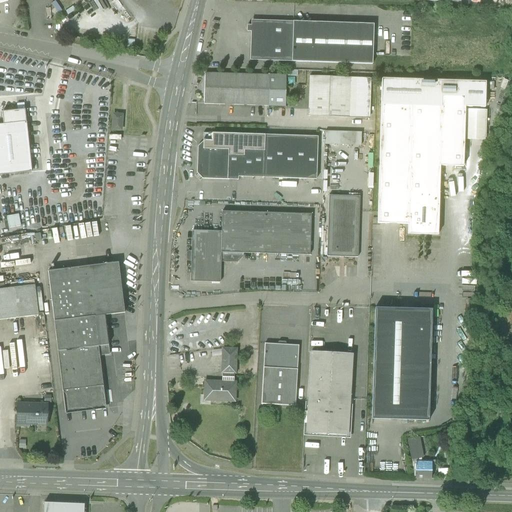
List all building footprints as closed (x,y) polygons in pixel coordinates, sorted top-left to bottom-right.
[(293,22),(293,24),(292,60),(292,62),(372,65),(374,25),(293,22)] [(252,59),(292,60),(293,24),(253,23),(252,59)] [(204,105),(268,106),(269,76),(269,75),(268,75),(268,76),(205,74),(204,105)] [(268,106),(285,107),(286,76),(269,76),(268,106)] [(308,116),(349,118),(350,78),(310,77),(308,116)] [(370,79),(350,78),(349,118),(369,119),(370,79)] [(382,79),(381,104),(441,106),(441,96),(465,97),(465,107),(485,108),(486,82),(382,79)] [(465,110),(465,107),(465,97),(441,96),(441,106),(381,104),(377,224),(408,225),(408,204),(439,205),(440,166),(463,167),(464,140),(465,110)] [(3,125),(26,122),(25,110),(2,112),(3,125)] [(487,110),(465,110),(464,140),(486,141),(487,110)] [(3,125),(0,125),(0,175),(32,172),(26,123),(26,122),(3,125)] [(362,133),(327,132),(326,146),(361,147),(362,133)] [(238,177),(263,178),(264,136),(264,135),(203,133),(203,142),(198,147),(197,173),(202,179),(238,180),(238,177)] [(65,136),(49,137),(49,147),(65,146),(65,136)] [(318,137),(264,136),(263,178),(316,180),(318,137)] [(62,153),(50,153),(51,165),(63,165),(62,153)] [(327,257),(358,258),(360,197),(329,196),(327,257)] [(438,236),(439,205),(408,204),(408,225),(407,235),(438,236)] [(222,212),(222,232),(221,253),(221,262),(237,263),(243,257),(243,253),(310,256),(311,215),(222,212)] [(220,283),(221,262),(221,253),(222,232),(192,231),(191,251),(191,261),(190,282),(220,283)] [(48,271),(54,322),(95,317),(105,316),(124,313),(118,263),(54,271),(52,271),(48,271)] [(0,320),(38,315),(35,285),(5,289),(0,289),(0,320)] [(372,420),(429,421),(432,310),(375,308),(372,420)] [(98,346),(99,347),(109,346),(105,316),(95,317),(98,346)] [(54,322),(58,351),(98,346),(95,317),(54,322)] [(265,344),(263,368),(297,370),(299,346),(265,344)] [(63,391),(103,386),(103,381),(100,357),(99,347),(98,346),(58,351),(63,391)] [(110,355),(109,346),(99,347),(100,357),(110,355)] [(234,373),(235,373),(236,350),(223,349),(222,373),(234,373)] [(0,353),(0,370),(18,368),(17,362),(9,363),(8,352),(0,353)] [(307,433),(348,435),(352,355),(311,352),(307,433)] [(295,406),(297,370),(263,368),(261,404),(295,406)] [(222,373),(222,383),(234,383),(234,373),(222,373)] [(235,383),(234,383),(222,383),(206,382),(205,395),(211,395),(211,400),(234,401),(235,383)] [(106,406),(103,386),(63,391),(65,411),(106,406)] [(17,427),(30,428),(30,424),(38,425),(38,421),(47,421),(47,405),(18,405),(18,404),(17,404),(17,427)] [(106,409),(106,406),(65,411),(66,414),(106,409)] [(407,439),(411,460),(418,458),(419,458),(415,438),(407,439)] [(415,479),(431,479),(432,463),(418,463),(416,463),(415,479)] [(83,511),(84,505),(44,503),(43,511),(83,511)]
